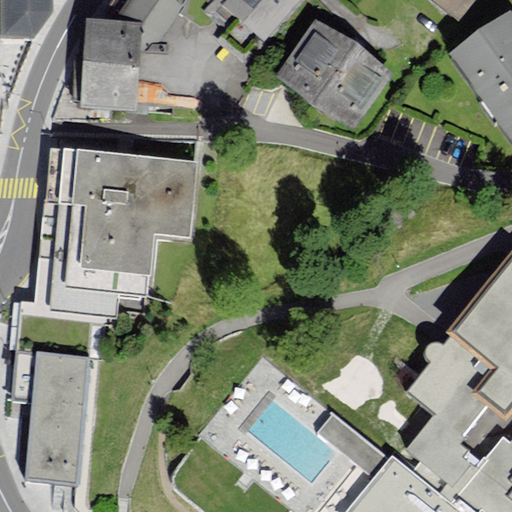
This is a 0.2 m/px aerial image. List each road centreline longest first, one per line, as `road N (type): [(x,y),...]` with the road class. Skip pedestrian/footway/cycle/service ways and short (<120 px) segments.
road 1 (residential): [(200,128),(281,135),(511,181)]
road 2 (secondary): [(85,0),(27,120),(0,276)]
